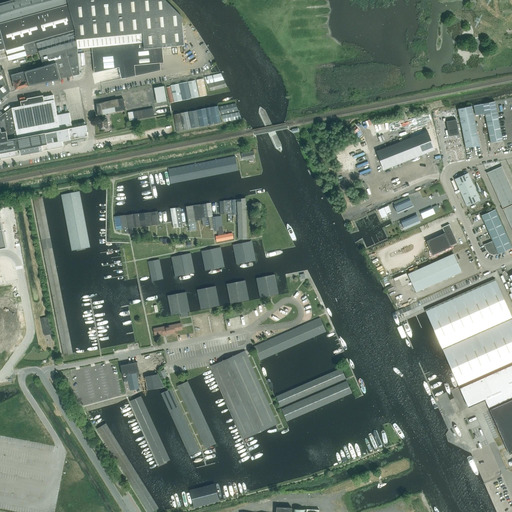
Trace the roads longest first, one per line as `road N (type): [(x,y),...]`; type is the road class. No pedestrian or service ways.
road 1 (unclassified): [(511,154),(446,175),(485,268),(511,256)]
road 2 (unclassified): [(127,511),(43,377)]
